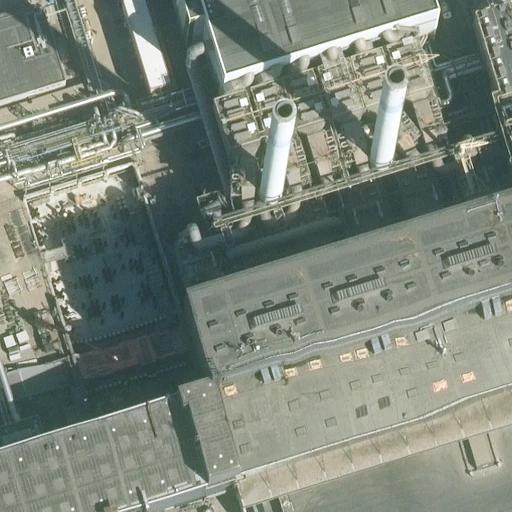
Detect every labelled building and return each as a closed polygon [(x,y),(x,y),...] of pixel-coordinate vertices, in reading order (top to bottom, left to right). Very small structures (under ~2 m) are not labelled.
[(196,0),(197,4),(188,7),(220,109),(433,42),(419,0),(196,0)] [(0,105),(66,85),(44,7),(0,20),(0,105)] [(147,16),(124,23),(151,111),(174,104),(147,16)] [(421,57),(211,122),(231,185),(440,121),(421,57)] [(511,87),(496,88),(498,126),(511,125),(511,124),(511,123),(511,87)] [(511,222),(184,323),(135,163),(21,198),(95,441),(0,470),(0,511),(170,511),(460,423),(483,416),(485,415),(511,501),(511,222)] [(511,511),(483,416),(460,423),(487,511),(511,511)]
